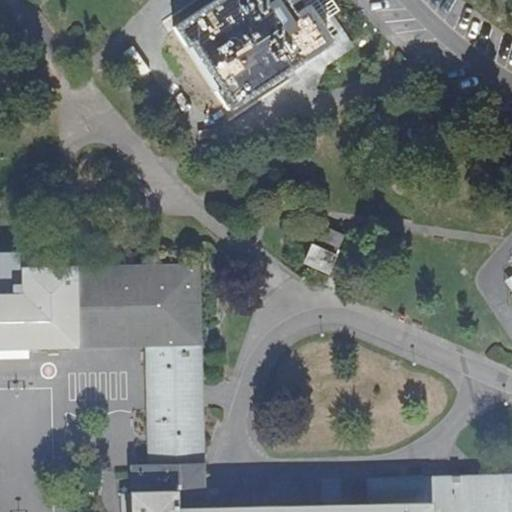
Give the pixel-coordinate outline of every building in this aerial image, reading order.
[(292,20),(284,8),(295,0),(224,0),(176,32),(187,48),(191,45),(223,92),(218,95),(229,111),(289,72),(290,71),(328,45),(306,11),(292,20)] [(292,20),(306,11),(298,0),(295,0),(284,8),(292,20)] [(290,71),(289,72),(295,81),(314,88),(324,66),(351,48),(343,36),(328,45),(290,71)] [(191,45),(187,48),(218,95),(223,92),(191,45)] [(308,264),(330,275),(337,260),(316,249),(308,264)] [(511,511),(511,482),(375,486),(376,511),(324,511),(208,511),(209,497),(202,497),(199,385),(197,271),(28,275),(28,265),(0,265),(0,345),(152,342),(157,472),(139,472),(139,511),(511,511)] [(71,481),(72,511),(107,511),(107,480),(71,481)]
